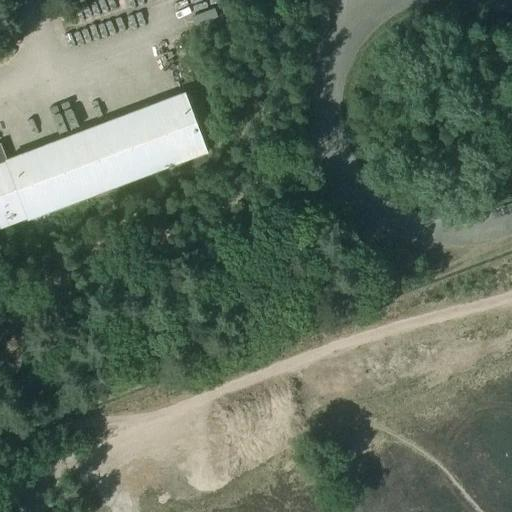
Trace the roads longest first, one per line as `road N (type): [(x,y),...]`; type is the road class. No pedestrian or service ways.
road 1 (track): [(17,442),(63,426),(189,410),(404,326),(511,294)]
road 2 (track): [(189,410),(10,489)]
